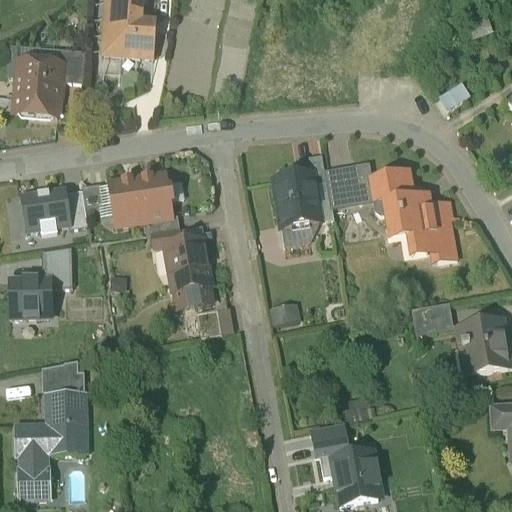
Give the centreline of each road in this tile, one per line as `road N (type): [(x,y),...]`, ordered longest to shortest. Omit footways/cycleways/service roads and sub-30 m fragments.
road 1 (residential): [(277,511),(214,137)]
road 2 (residential): [(214,137),(348,123),(411,131),(456,165),(511,252)]
road 3 (residential): [(0,172),(214,137)]
